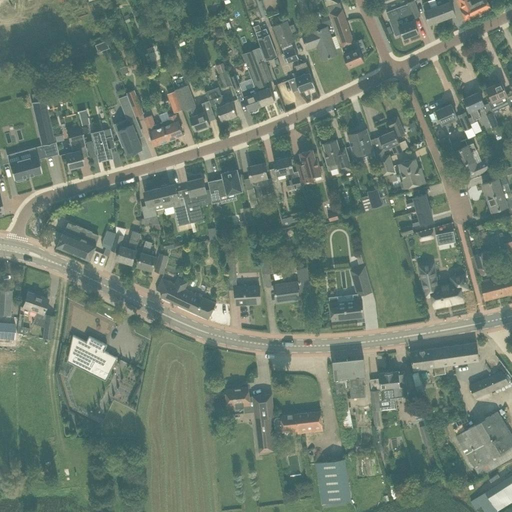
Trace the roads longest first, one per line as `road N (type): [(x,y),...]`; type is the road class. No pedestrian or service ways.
road 1 (tertiary): [(488,321),(356,343),(280,346),(211,334),(23,251)]
road 2 (residential): [(27,240),(36,212),(62,192),(269,128),(390,70)]
road 3 (residential): [(455,215),(398,66)]
road 4 (residential): [(398,66),(511,13)]
